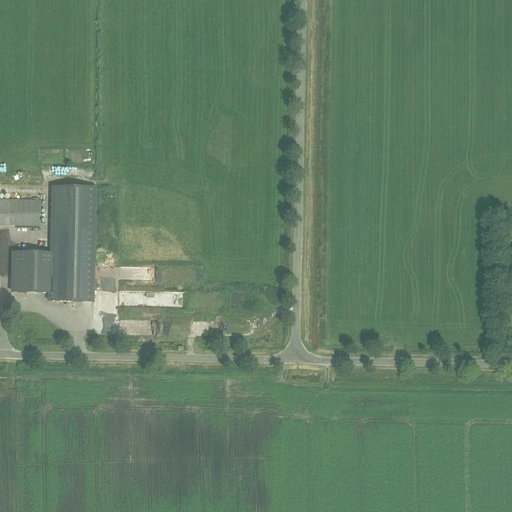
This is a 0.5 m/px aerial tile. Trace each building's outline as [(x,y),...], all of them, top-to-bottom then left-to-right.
[(48,302),(93,303),(92,187),(49,187),(50,254),(12,254),(12,294),(48,294),(48,302)] [(0,227),(40,228),(41,202),(0,201),(0,227)] [(97,277),(105,293),(118,287),(113,275),(108,278),(105,273),(97,277)] [(168,307),(168,291),(122,291),(122,307),(168,307)] [(116,320),(117,294),(96,293),(96,320),(116,320)] [(113,321),(102,323),(104,337),(115,335),(113,321)] [(198,330),(198,336),(210,336),(211,322),(181,321),(181,329),(198,330)]
